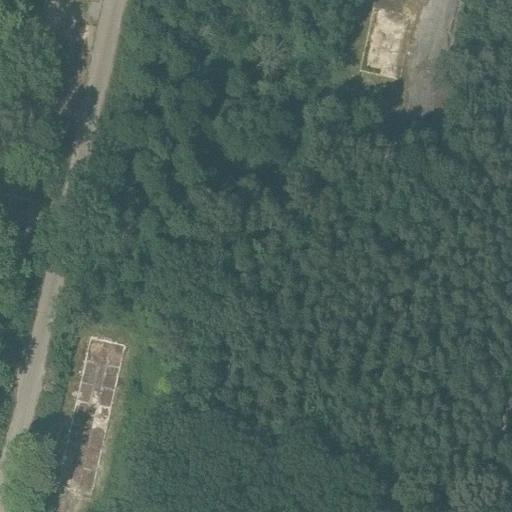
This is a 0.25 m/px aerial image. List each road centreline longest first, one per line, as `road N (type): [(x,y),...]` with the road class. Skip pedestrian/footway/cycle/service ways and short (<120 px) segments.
road 1 (track): [(120,0),(3,511)]
road 2 (track): [(412,159),(447,0)]
